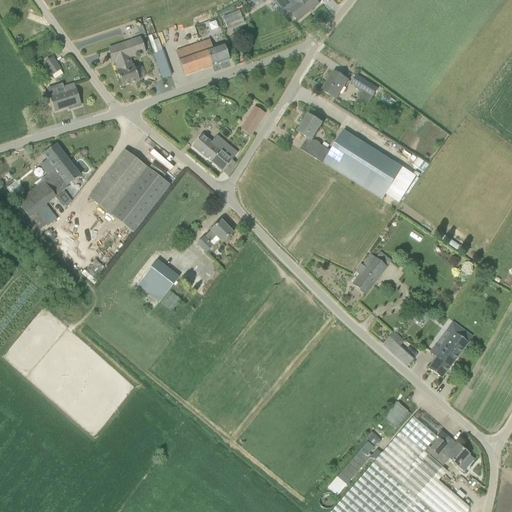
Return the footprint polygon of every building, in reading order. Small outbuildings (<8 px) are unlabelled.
[(315,0),(293,0),(297,4),(289,10),(298,21),(319,4),(315,0)] [(57,40),(54,35),(50,34),(46,36),(46,41),(49,46),(53,47),(56,45),(57,40)] [(147,37),(153,54),(162,51),(157,40),(153,41),(151,36),(147,37)] [(140,39),(124,45),(129,58),(145,52),(140,39)] [(176,52),(184,76),(229,61),(224,45),(213,49),(210,40),(176,52)] [(139,81),(137,76),(134,67),(132,67),(129,58),(124,45),(109,50),(113,63),(115,63),(119,72),(117,72),(122,87),(139,81)] [(163,80),(171,76),(162,51),(153,54),(163,80)] [(61,70),(52,58),(43,64),(52,76),(61,70)] [(348,80),(342,76),(334,71),(322,91),(335,100),(348,80)] [(377,90),(367,83),(356,76),(352,84),(362,90),(358,96),(360,99),(368,104),(377,90)] [(64,93),(50,98),(55,112),(80,103),(74,85),(63,88),(64,93)] [(265,115),(254,108),(241,129),(252,135),(265,115)] [(414,175),(403,168),(344,131),(331,152),(327,150),(329,145),(324,142),(322,146),(321,146),(320,143),(316,141),(314,141),(313,140),(323,124),(308,115),(297,132),(308,138),(300,150),(324,164),(383,200),(386,195),(397,202),(414,175)] [(227,176),(236,166),(237,165),(232,160),(236,156),(215,138),(211,143),(202,135),(192,147),(227,176)] [(60,165),(67,160),(56,145),(44,155),(48,160),(41,166),(48,175),(42,180),(43,182),(43,181),(54,195),(62,189),(57,182),(61,178),(59,175),(65,171),(60,165)] [(133,233),(170,186),(125,151),(88,198),(133,233)] [(64,191),(67,188),(66,187),(80,177),(67,160),(60,165),(65,171),(59,175),(61,178),(57,182),(62,189),(54,195),(55,197),(55,198),(62,207),(62,208),(63,208),(64,208),(66,208),(72,202),(64,191)] [(55,198),(55,197),(54,195),(43,181),(43,182),(16,202),(28,218),(38,231),(46,225),(36,212),(55,198)] [(221,221),(198,244),(206,252),(219,240),(222,243),(233,234),(221,221)] [(381,252),(375,259),(371,256),(363,267),(361,265),(356,272),(360,275),(353,284),(365,294),(392,261),(381,252)] [(94,261),(89,268),(99,275),(104,267),(94,261)] [(158,305),(179,278),(156,261),(136,288),(158,305)] [(169,291),(160,304),(170,311),(179,299),(169,291)] [(437,358),(428,369),(441,379),(472,338),(452,324),(446,332),(453,336),(441,351),(435,347),(431,353),(437,358)] [(407,367),(414,359),(399,346),(404,342),(393,332),(382,344),(407,367)] [(375,461),(376,462),(329,511),(467,511),(469,508),(438,482),(446,472),(442,468),(449,459),(458,467),(469,455),(457,445),(452,452),(445,446),(446,445),(437,437),(413,417),(375,461)] [(365,439),(370,443),(376,436),(371,433),(365,439)] [(337,496),(369,459),(359,451),(327,488),(337,496)]
